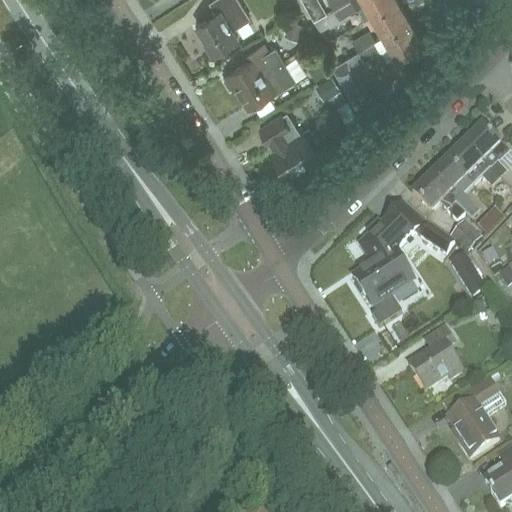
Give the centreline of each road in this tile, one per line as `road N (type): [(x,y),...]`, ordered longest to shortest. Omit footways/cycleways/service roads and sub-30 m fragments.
road 1 (secondary): [(229,303),(16,0)]
road 2 (residential): [(276,263),(113,0)]
road 3 (residential): [(0,504),(229,303)]
road 4 (residential): [(437,511),(276,263)]
road 5 (residential): [(276,263),(485,60)]
road 6 (secondary): [(379,511),(229,303)]
